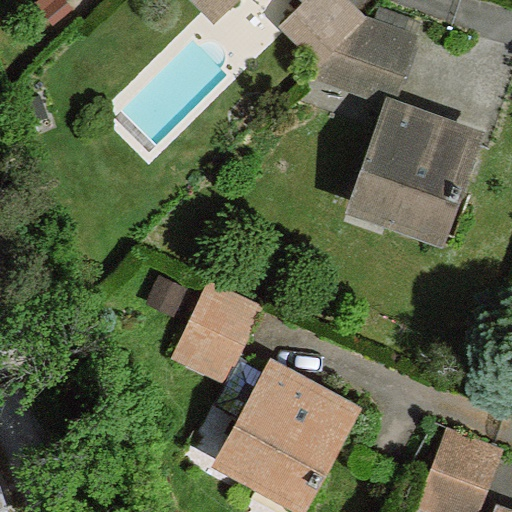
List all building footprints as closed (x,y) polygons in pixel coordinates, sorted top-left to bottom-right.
[(322,63),(364,20),(344,0),(309,0),(305,5),(285,25),(322,63)] [(402,90),(421,41),(364,20),(322,63),(402,90)] [(396,209),(392,221),(443,240),(478,146),(387,112),(356,195),(396,209)] [(186,331),(241,357),(263,308),(209,283),(186,331)] [(242,417),(266,372),(243,359),(218,403),(242,417)] [(242,417),(225,448),(260,467),(253,479),(304,507),(352,417),(267,370),(266,372),(242,417)] [(483,502),(501,451),(447,431),(428,481),(483,502)]
